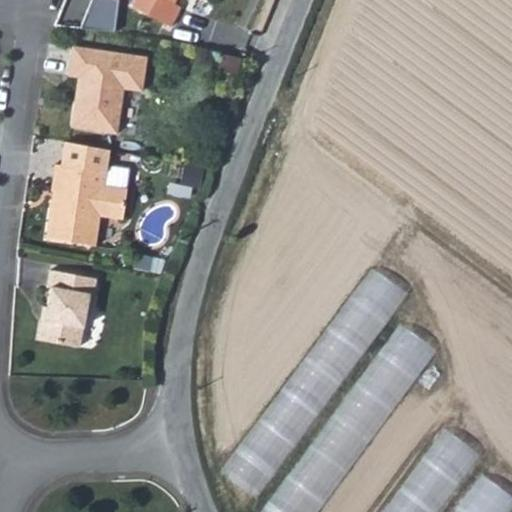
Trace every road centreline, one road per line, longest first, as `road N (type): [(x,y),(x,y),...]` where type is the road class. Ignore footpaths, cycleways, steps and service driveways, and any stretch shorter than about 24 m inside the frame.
road 1 (residential): [(186,448),(180,338),(198,264),(299,0)]
road 2 (residential): [(37,0),(0,269)]
road 3 (residential): [(186,448),(0,462)]
